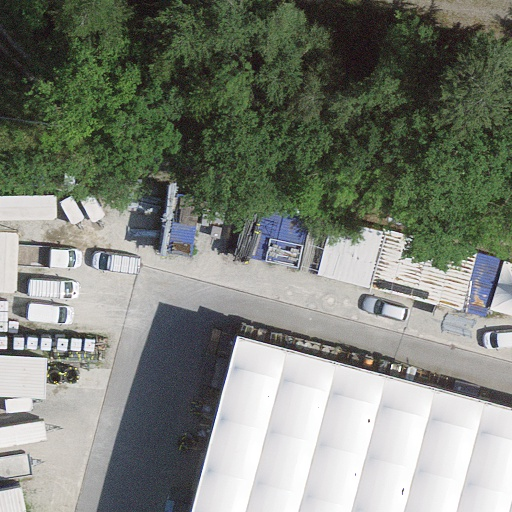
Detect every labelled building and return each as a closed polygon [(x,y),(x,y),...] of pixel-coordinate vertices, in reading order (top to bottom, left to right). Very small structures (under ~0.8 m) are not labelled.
[(327,269),(379,274),(384,221),(332,216),(327,269)] [(459,284),(462,249),(418,245),(415,280),(459,284)] [(511,301),(511,256),(500,298),(511,301)] [(511,511),(511,411),(239,339),(192,511),(511,511)] [(49,346),(0,345),(0,387),(48,388),(49,346)] [(23,511),(17,484),(0,488),(0,511),(23,511)]
